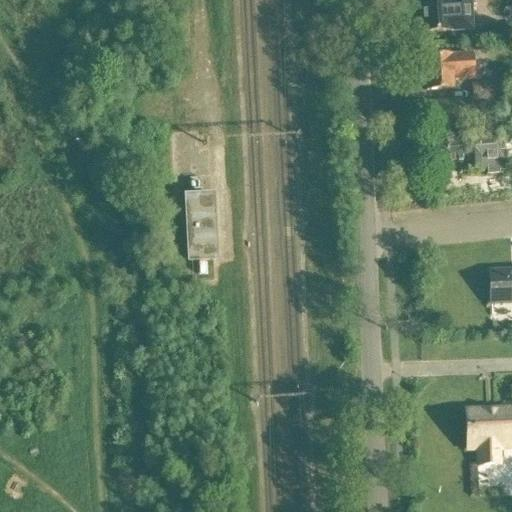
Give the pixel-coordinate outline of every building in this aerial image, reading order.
[(451,0),(451,3),(418,4),(418,21),(415,23),(415,31),(419,33),(419,37),(468,36),(468,16),(463,16),(463,5),(488,4),(487,0),(451,0)] [(449,92),(449,83),(469,82),(467,57),(420,61),(422,94),(449,92)] [(499,83),(471,85),(472,102),(500,101),(499,83)] [(511,106),(484,109),(485,125),(511,122),(511,106)] [(462,176),(501,174),(499,131),(473,133),(474,138),(426,140),(428,171),(462,169),(462,176)] [(214,199),(186,200),(189,264),(218,262),(214,199)] [(511,273),(488,274),(489,307),(511,306),(511,273)] [(498,469),(497,458),(496,450),(511,449),(509,413),(467,416),(469,449),(477,449),(479,470),(498,469)]
